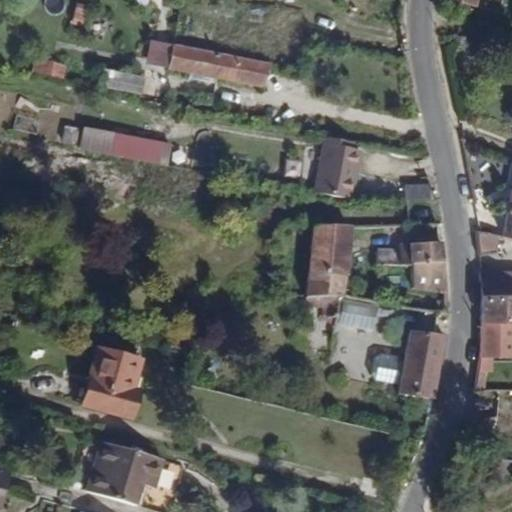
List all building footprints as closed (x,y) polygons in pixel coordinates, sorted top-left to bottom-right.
[(261,90),(267,66),(209,55),(172,46),(167,71),(261,90)] [(135,97),(138,80),(101,73),(97,89),(135,97)] [(348,140),(348,133),(321,128),(320,136),(348,140)] [(349,193),(356,142),(348,140),(320,136),(311,185),(344,192),(349,193)] [(511,241),(511,187),(500,240),(511,241)] [(338,305),(347,228),(308,228),(299,300),(338,305)] [(487,261),(485,236),(474,234),(477,261),(487,261)] [(444,296),(438,255),(436,242),(397,247),(398,254),(374,256),(375,270),(408,268),(411,302),(443,301),(444,296)] [(511,319),(511,272),(477,272),(481,302),(478,324),(511,323),(511,320),(511,319)] [(509,355),(511,323),(478,324),(477,354),(509,355)] [(431,393),(440,338),(405,332),(396,393),(430,398),(431,393)] [(124,388),(132,360),(91,348),(74,402),(123,415),(131,390),(124,388)] [(142,486),(150,457),(89,437),(72,488),(124,504),(129,483),(142,486)]
